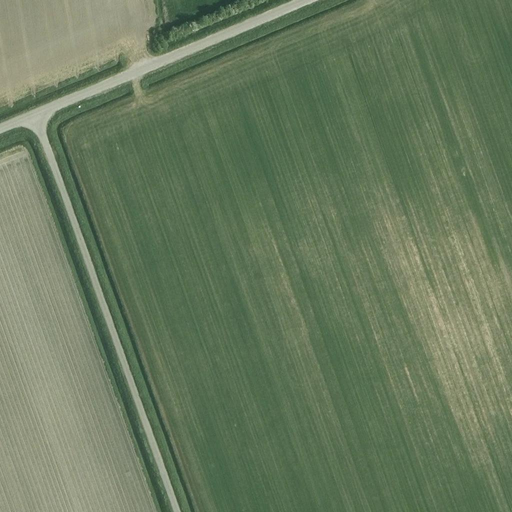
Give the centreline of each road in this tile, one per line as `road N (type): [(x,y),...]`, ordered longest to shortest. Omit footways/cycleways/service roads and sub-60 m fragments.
road 1 (unclassified): [(180,511),(45,116)]
road 2 (unclassified): [(45,116),(307,0)]
